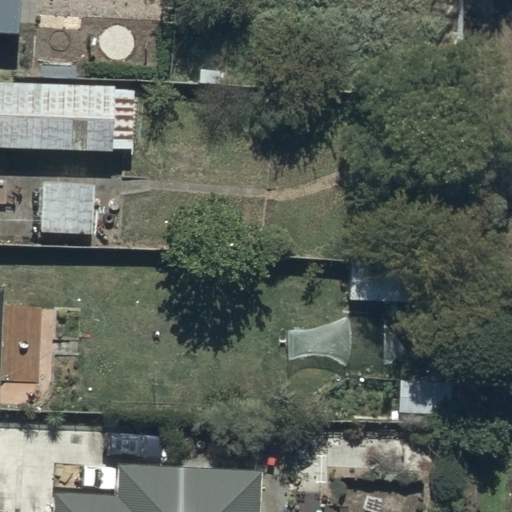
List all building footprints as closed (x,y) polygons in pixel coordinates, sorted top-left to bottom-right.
[(0,0),(0,28),(21,30),(22,0),(0,0)] [(118,85),(0,79),(0,143),(114,149),(118,85)] [(95,183),(43,180),(41,226),(92,229),(95,183)] [(416,258),(352,257),(351,296),(416,297),(416,258)] [(120,491),(60,489),(59,511),(257,511),(260,464),(121,458),(120,491)]
